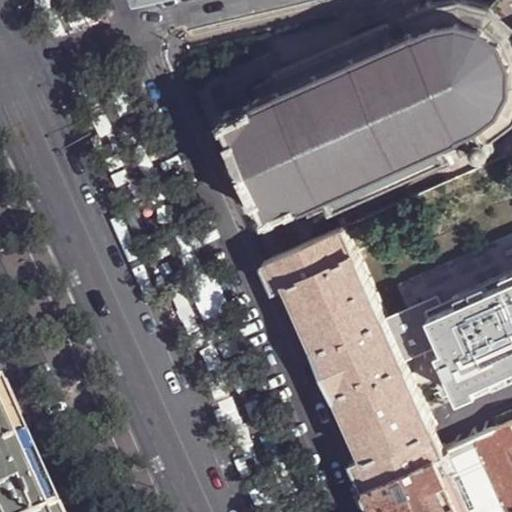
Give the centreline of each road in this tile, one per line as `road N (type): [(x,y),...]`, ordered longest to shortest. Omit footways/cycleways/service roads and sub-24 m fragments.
road 1 (residential): [(348,511),(135,29)]
road 2 (secondary): [(214,511),(12,63)]
road 3 (residential): [(0,353),(69,511)]
road 4 (tertiary): [(135,29),(12,63)]
